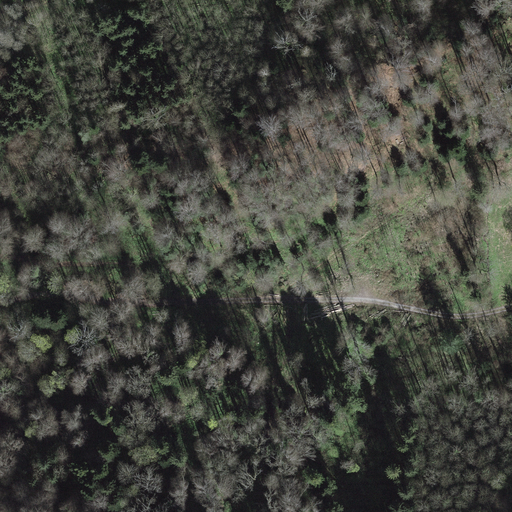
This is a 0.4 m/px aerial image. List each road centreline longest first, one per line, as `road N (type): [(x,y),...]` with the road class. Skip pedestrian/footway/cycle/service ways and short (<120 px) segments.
road 1 (track): [(511,304),(195,294),(0,309)]
road 2 (track): [(0,256),(167,267),(188,277),(195,294)]
